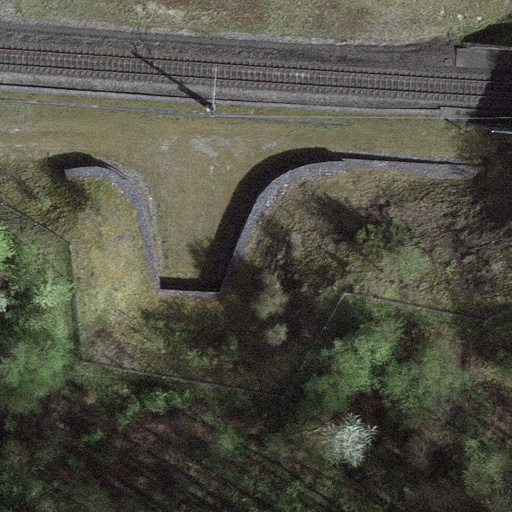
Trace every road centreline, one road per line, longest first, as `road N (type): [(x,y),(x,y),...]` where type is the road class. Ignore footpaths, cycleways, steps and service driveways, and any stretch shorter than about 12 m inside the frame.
road 1 (track): [(0,139),(444,146)]
road 2 (track): [(198,137),(185,279)]
